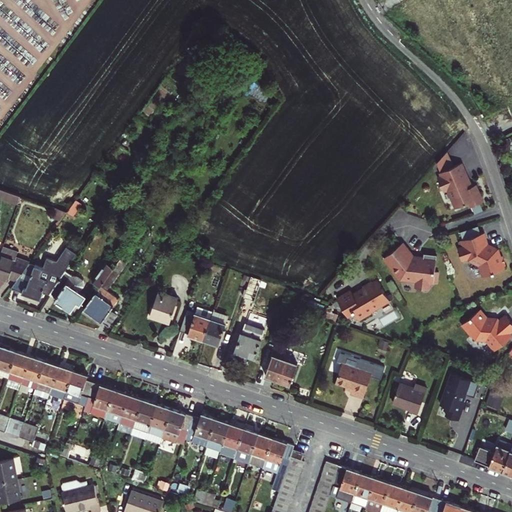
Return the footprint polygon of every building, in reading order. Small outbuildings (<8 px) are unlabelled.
[(437,163),(441,172),(454,166),(451,158),(445,161),(443,156),(437,163)] [(441,172),(443,177),(438,179),(444,191),(449,189),(457,208),(470,202),(472,206),(483,201),(476,185),(472,186),(462,163),(454,166),(441,172)] [(0,189),(0,198),(17,205),(20,196),(0,189)] [(67,213),(55,208),(52,218),(61,221),(67,213)] [(460,231),(463,239),(481,233),(478,225),(460,231)] [(481,264),(485,275),(496,271),(495,270),(504,267),(504,265),(507,264),(503,254),(500,255),(498,249),(487,244),(483,232),(481,233),(463,239),(461,240),(463,246),(458,248),(463,260),(470,258),(470,259),(481,264)] [(429,282),(438,283),(439,272),(435,271),(437,255),(424,253),(424,258),(418,257),(418,258),(413,258),(411,255),(412,255),(402,243),(384,258),(393,269),(392,271),(400,281),(402,279),(417,280),(417,286),(418,286),(423,288),(427,287),(429,287),(429,282)] [(3,247),(0,254),(0,277),(8,280),(9,278),(17,281),(30,263),(16,258),(18,252),(3,247)] [(43,291),(49,295),(65,271),(77,254),(67,247),(57,261),(47,258),(43,269),(30,263),(17,281),(11,289),(40,298),(43,291)] [(106,290),(125,264),(120,260),(113,269),(100,286),(84,310),(108,327),(117,315),(111,310),(118,300),(106,290)] [(94,281),(100,286),(113,269),(106,264),(94,281)] [(72,276),(65,271),(49,295),(56,299),(55,301),(71,311),(77,303),(80,304),(86,296),(79,291),(83,286),(82,281),(75,276),(72,277),(72,276)] [(252,276),(245,297),(252,300),(260,279),(252,276)] [(355,313),(359,320),(371,313),(370,310),(379,305),(380,306),(390,300),(378,280),(373,283),(372,281),(363,287),(364,289),(354,295),(352,291),(338,299),(348,317),(355,313)] [(294,304),(297,295),(287,292),(284,301),(294,304)] [(177,299),(158,293),(150,317),(169,323),(177,299)] [(204,340),(211,319),(209,319),(211,312),(197,307),(195,314),(187,311),(180,331),(188,333),(188,335),(204,340)] [(495,349),(511,336),(509,333),(511,329),(511,322),(506,314),(498,320),(497,319),(486,317),(479,309),(462,324),(471,335),(474,333),(478,338),(486,339),(495,349)] [(225,324),(211,319),(204,340),(218,345),(225,324)] [(264,330),(245,324),(236,351),(254,358),(264,330)] [(0,374),(8,377),(16,351),(0,345),(0,374)] [(30,356),(16,351),(8,377),(10,378),(20,381),(22,382),(30,356)] [(337,362),(342,363),(336,381),(353,387),(351,392),(364,397),(371,375),(381,378),(385,367),(341,351),(337,362)] [(291,384),(298,363),(273,355),(266,375),(291,384)] [(22,382),(19,389),(27,392),(30,385),(36,387),(45,361),(30,356),(22,382)] [(59,365),(45,361),(36,387),(34,393),(48,398),(50,393),(59,365)] [(73,370),(59,365),(50,393),(64,398),(73,370)] [(73,370),(64,398),(86,405),(93,381),(87,380),(89,375),(73,370)] [(452,372),(441,404),(449,406),(446,415),(458,419),(465,400),(462,400),(464,395),(465,395),(466,393),(475,396),(480,382),(452,372)] [(20,381),(10,378),(8,384),(18,387),(20,381)] [(105,417),(115,389),(93,381),(86,405),(84,410),(105,417)] [(410,410),(419,413),(428,387),(416,383),(414,387),(400,382),(393,401),(411,407),(410,410)] [(120,422),(129,394),(115,389),(105,417),(120,422)] [(132,433),(143,398),(129,394),(120,422),(118,429),(132,433)] [(158,403),(143,398),(132,433),(146,438),(148,432),(158,403)] [(172,408),(158,403),(148,432),(146,438),(160,443),(162,436),(172,408)] [(193,415),(172,408),(162,436),(177,441),(184,443),(186,438),(188,429),(193,415)] [(207,445),(216,418),(201,413),(200,417),(193,415),(188,429),(186,438),(207,445)] [(9,420),(0,416),(0,431),(5,433),(9,420)] [(230,423),(216,418),(207,445),(221,450),(230,423)] [(9,420),(5,433),(19,437),(24,424),(9,420)] [(235,457),(245,427),(230,423),(221,450),(220,452),(235,457)] [(34,441),(38,429),(24,424),(19,437),(33,442),(34,441)] [(249,462),(259,432),(245,427),(235,457),(249,462)] [(273,437),(259,432),(249,462),(263,467),(273,437)] [(286,469),(288,463),(290,456),(293,449),(294,444),(273,437),(263,467),(277,472),(272,487),(279,490),(280,487),(282,481),(284,475),(286,469)] [(502,470),(511,446),(511,443),(500,438),(495,451),(480,445),(475,459),(502,470)] [(32,446),(44,450),(46,444),(34,441),(33,442),(32,446)] [(67,441),(61,456),(68,458),(73,444),(67,441)] [(87,448),(73,444),(68,458),(82,463),(84,457),(87,448)] [(511,446),(502,470),(511,474),(511,446)] [(304,453),(293,449),(290,456),(301,460),(304,453)] [(101,459),(92,456),(91,460),(90,463),(99,466),(101,459)] [(290,456),(288,463),(302,467),(304,460),(301,460),(290,456)] [(82,463),(89,465),(90,463),(91,460),(84,457),(82,463)] [(0,481),(17,478),(13,458),(0,460),(0,481)] [(338,472),(340,465),(327,460),(324,468),(338,472)] [(288,463),(286,469),(299,473),(302,467),(288,463)] [(335,479),(333,485),(331,490),(330,495),(352,502),(362,472),(340,465),(338,472),(335,479)] [(338,472),(324,468),(322,474),(335,479),(338,472)] [(147,472),(136,469),(132,480),(143,483),(147,472)] [(286,469),(284,475),(297,479),(299,473),(286,469)] [(376,477),(362,472),(352,502),(366,507),(376,477)] [(335,479),(322,474),(320,480),(333,485),(335,479)] [(284,475),(282,481),(295,486),(297,479),(284,475)] [(390,482),(376,477),(366,507),(365,509),(374,511),(379,511),(380,511),(390,482)] [(17,478),(0,481),(0,502),(21,498),(17,478)] [(64,492),(63,492),(67,511),(92,507),(92,511),(97,511),(101,511),(95,485),(89,487),(88,482),(82,483),(78,480),(64,483),(63,485),(64,492)] [(333,485),(320,480),(318,486),(331,490),(333,485)] [(295,486),(282,481),(280,487),(293,492),(295,486)] [(395,511),(404,487),(390,482),(380,511),(395,511)] [(190,486),(181,483),(178,491),(188,494),(190,486)] [(331,490),(318,486),(316,493),(329,497),(330,495),(331,490)] [(279,490),(278,494),(291,498),(293,492),(280,487),(279,490)] [(410,511),(418,491),(404,487),(395,511),(410,511)] [(203,503),(207,491),(197,488),(194,500),(203,503)] [(216,507),(217,508),(221,499),(215,497),(217,491),(208,488),(207,491),(203,503),(216,507)] [(135,511),(159,511),(163,500),(132,490),(124,511),(132,511),(133,511),(135,511)] [(434,511),(439,498),(418,491),(410,511),(434,511)] [(329,497),(316,493),(314,499),(327,504),(329,497)] [(278,494),(275,500),(289,505),(291,498),(278,494)] [(229,511),(231,511),(236,500),(227,497),(223,510),(229,511)] [(458,511),(461,506),(439,498),(434,511),(458,511)] [(327,504),(314,499),(312,505),(325,510),(327,504)] [(289,505),(275,500),(273,506),(287,511),(289,505)]
